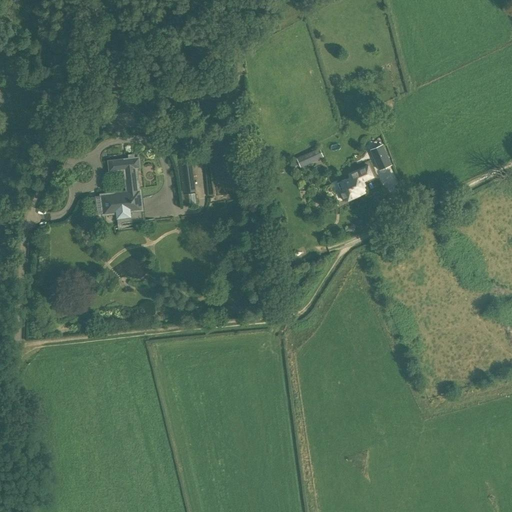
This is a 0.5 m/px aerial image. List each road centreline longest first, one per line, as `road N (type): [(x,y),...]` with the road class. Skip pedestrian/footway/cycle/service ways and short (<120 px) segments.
road 1 (track): [(17,349),(292,316),(354,240),(511,164)]
road 2 (track): [(17,349),(29,215),(91,82)]
road 3 (track): [(91,82),(224,54),(241,75)]
road 4 (unclassified): [(6,511),(17,349)]
